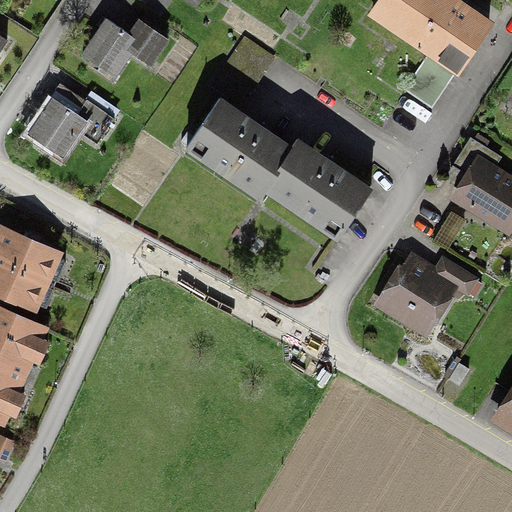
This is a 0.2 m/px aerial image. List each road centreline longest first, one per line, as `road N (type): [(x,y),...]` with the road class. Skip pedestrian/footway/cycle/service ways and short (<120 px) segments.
road 1 (residential): [(511,459),(136,245)]
road 2 (residential): [(136,245),(1,511)]
road 3 (residential): [(136,245),(0,173)]
road 4 (residential): [(0,120),(76,0)]
